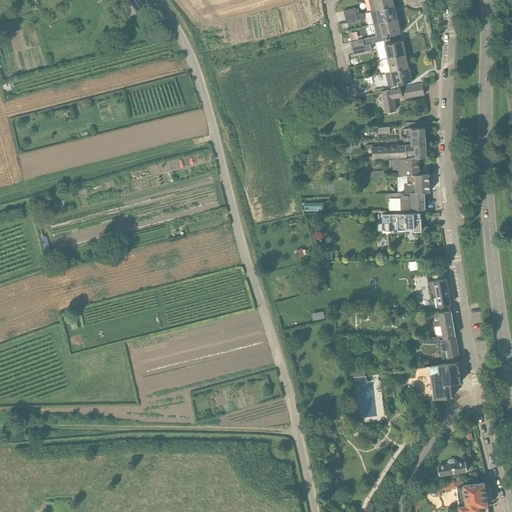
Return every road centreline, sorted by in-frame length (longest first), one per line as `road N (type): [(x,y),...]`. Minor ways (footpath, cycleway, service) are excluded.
road 1 (unclassified): [(316,511),(198,70),(157,0)]
road 2 (residential): [(480,400),(449,195),(452,0)]
road 3 (tertiary): [(511,375),(487,195),(491,0)]
road 4 (track): [(298,432),(0,425)]
road 5 (residential): [(396,511),(415,462),(460,405),(480,400)]
